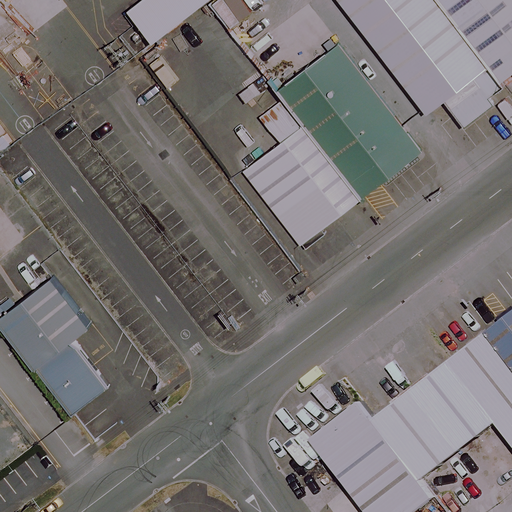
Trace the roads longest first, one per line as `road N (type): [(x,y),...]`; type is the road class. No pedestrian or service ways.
road 1 (unclassified): [(511,181),(204,417)]
road 2 (unclassified): [(204,417),(81,511)]
